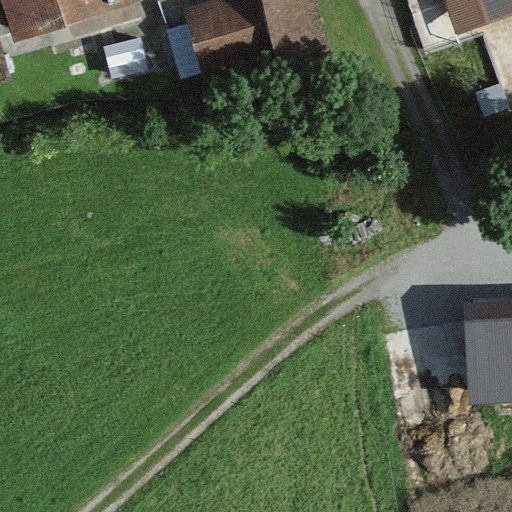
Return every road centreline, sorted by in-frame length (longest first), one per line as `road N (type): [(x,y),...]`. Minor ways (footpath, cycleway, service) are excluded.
road 1 (track): [(99,511),(388,263),(480,233),(511,233)]
road 2 (track): [(480,233),(377,0)]
